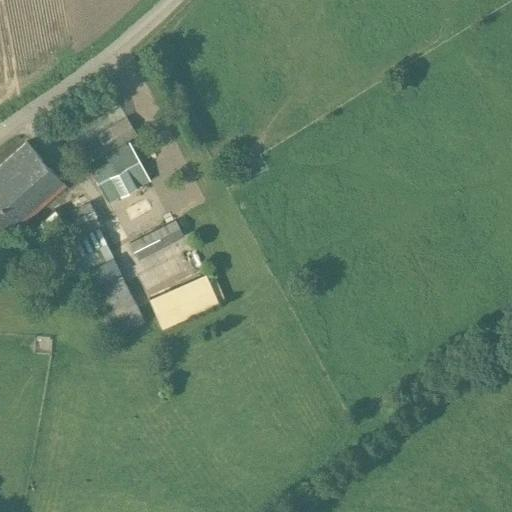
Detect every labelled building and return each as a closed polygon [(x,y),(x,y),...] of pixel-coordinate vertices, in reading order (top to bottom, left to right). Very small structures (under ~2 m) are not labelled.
[(18,227),(65,184),(26,140),(0,163),(0,225),(6,233),(15,224),(18,227)] [(146,177),(129,146),(124,149),(110,158),(107,154),(88,165),(106,199),(146,177)] [(79,234),(99,225),(101,224),(90,200),(68,210),(79,234)] [(35,229),(51,245),(70,227),(54,211),(35,229)] [(175,222),(131,244),(139,258),(182,236),(175,222)] [(99,225),(79,234),(55,248),(70,279),(115,256),(99,225)] [(116,336),(144,320),(143,317),(144,317),(120,268),(89,284),(116,336)] [(167,287),(181,317),(216,301),(203,271),(167,287)]
